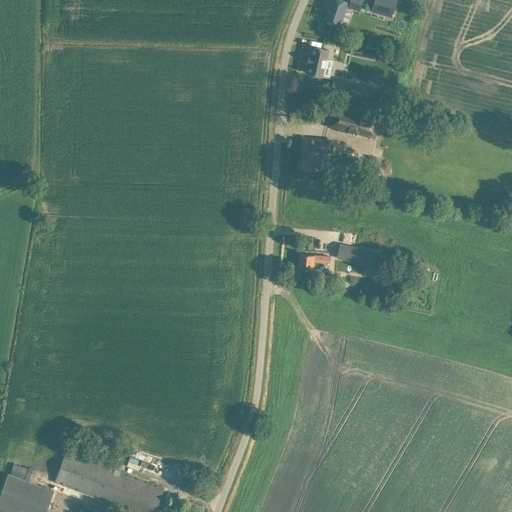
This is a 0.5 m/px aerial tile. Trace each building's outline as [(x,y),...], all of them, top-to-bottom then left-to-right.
[(329,5),(324,19),(340,25),(345,8),(349,9),(350,6),(359,9),(362,0),(347,0),(347,2),(341,0),(329,0),(328,5),(329,5)] [(374,0),(374,5),(386,9),(384,14),(391,16),(396,0),(374,0)] [(311,54),(309,54),(307,64),(308,64),(306,72),(322,76),(325,66),(327,67),(329,60),(326,59),(328,50),(312,46),(311,54)] [(329,93),(331,83),(327,82),(317,81),(315,91),(325,92),(329,93)] [(346,82),(343,96),(368,102),(371,88),(346,82)] [(327,127),(376,138),(380,116),(332,104),(327,127)] [(301,158),(300,168),(318,170),(320,151),(331,152),(332,140),(314,139),(314,140),(309,140),(310,138),(303,138),(301,151),(303,151),(303,158),(301,158)] [(359,159),(359,158),(358,157),(357,156),(355,156),(354,156),(353,157),(352,157),(351,158),(351,159),(350,160),(350,161),(351,163),(351,164),(352,165),(353,165),(355,166),(356,165),(357,165),(358,165),(359,164),(359,163),(360,162),(360,160),(359,159)] [(368,264),(371,251),(340,244),(337,257),(368,264)] [(298,268),(308,269),(314,270),(315,261),(330,263),(330,257),(309,254),(299,253),(298,268)] [(120,470),(114,468),(75,454),(66,450),(54,482),(62,486),(135,511),(154,511),(164,487),(120,470)] [(0,495),(0,506),(15,511),(45,511),(54,489),(33,482),(37,470),(29,467),(25,478),(9,472),(0,495)]
